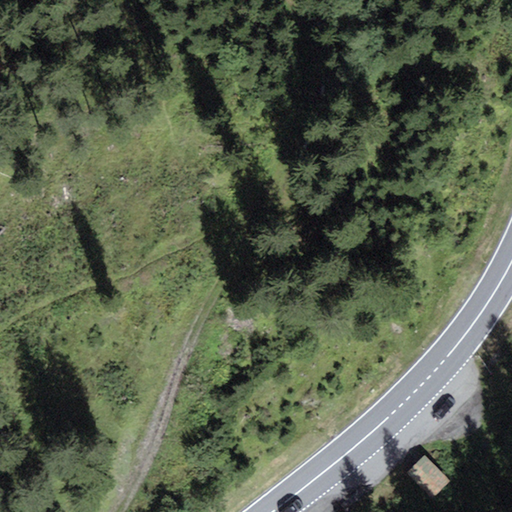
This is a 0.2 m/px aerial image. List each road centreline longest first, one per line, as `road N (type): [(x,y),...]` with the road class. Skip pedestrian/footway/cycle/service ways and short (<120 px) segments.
road 1 (track): [(116,511),(263,201)]
road 2 (primary): [(269,511),(438,377),(511,293)]
